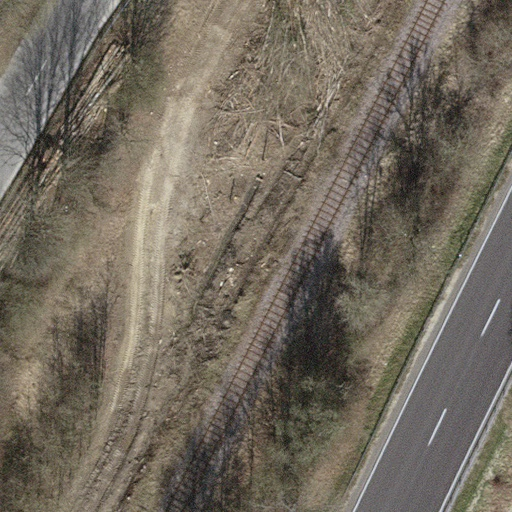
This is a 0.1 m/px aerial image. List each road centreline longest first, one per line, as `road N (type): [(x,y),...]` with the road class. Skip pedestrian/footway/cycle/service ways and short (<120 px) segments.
road 1 (primary): [(511,305),(407,511)]
road 2 (unclassified): [(0,134),(78,0)]
